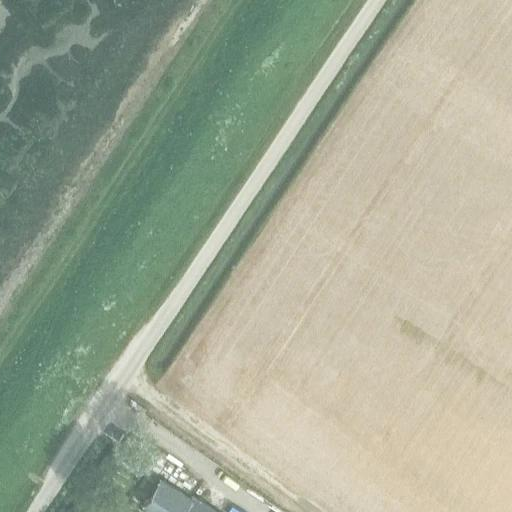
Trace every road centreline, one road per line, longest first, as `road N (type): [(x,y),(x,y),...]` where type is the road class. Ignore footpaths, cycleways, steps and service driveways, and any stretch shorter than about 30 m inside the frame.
road 1 (unclassified): [(35,511),(379,0)]
road 2 (track): [(121,382),(301,511)]
